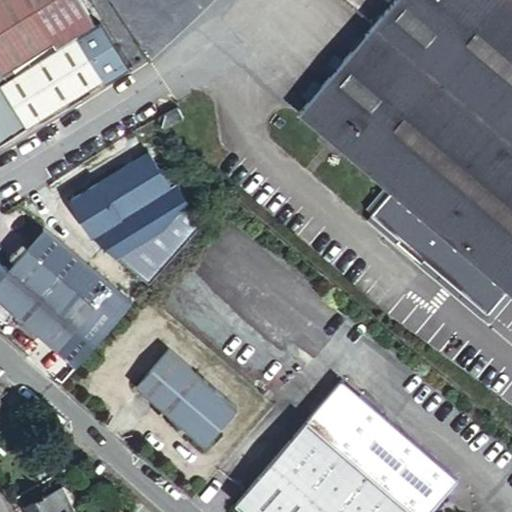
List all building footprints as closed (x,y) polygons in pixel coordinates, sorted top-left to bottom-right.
[(28,0),(0,0),(0,69),(3,74),(57,44),(28,0)] [(100,28),(82,0),(28,0),(57,44),(61,49),(81,39),(100,28)] [(511,0),(394,0),(306,103),(399,183),(381,205),(497,305),(511,288),(511,0)] [(61,49),(0,82),(28,126),(108,82),(81,39),(61,49)] [(0,141),(28,126),(0,82),(61,49),(57,44),(3,74),(0,69),(0,141)] [(110,45),(97,52),(114,78),(128,71),(110,45)] [(172,119),(189,104),(187,100),(168,109),(172,119)] [(192,111),(189,104),(172,119),(173,121),(192,111)] [(182,150),(172,135),(158,143),(179,179),(184,176),(194,170),(182,150)] [(78,192),(100,228),(179,179),(158,143),(78,192)] [(173,222),(195,193),(184,176),(179,179),(100,228),(125,250),(144,239),(173,222)] [(207,211),(195,193),(173,222),(178,229),(207,211)] [(173,222),(144,239),(149,247),(178,229),(173,222)] [(90,299),(26,232),(0,256),(0,290),(46,339),(90,299)] [(245,399),(177,340),(145,377),(213,436),(245,399)] [(464,472),(349,371),(243,494),(263,511),(432,511),(431,511),(464,472)] [(66,504),(69,511),(73,511),(62,487),(58,489),(66,504)] [(25,505),(29,511),(48,511),(66,504),(58,489),(25,505)]
